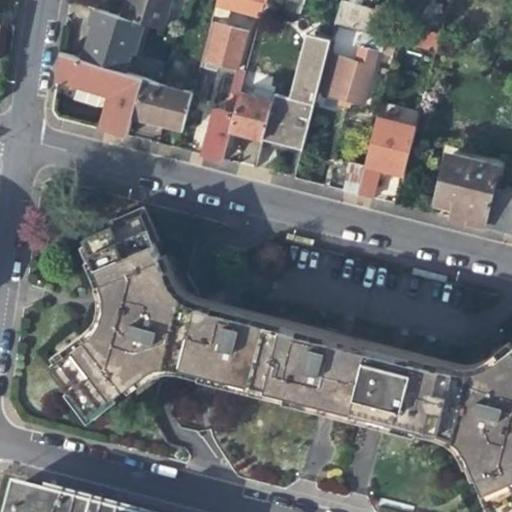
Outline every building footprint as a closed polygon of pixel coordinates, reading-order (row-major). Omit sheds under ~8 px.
[(167,0),(121,0),(117,11),(140,20),(149,23),(158,26),(167,0)] [(257,17),(261,2),(254,0),(214,0),(214,5),(257,17)] [(284,0),(282,8),(299,13),(302,0),(284,0)] [(325,0),(302,0),(299,13),(332,22),(337,8),(338,4),(325,0)] [(140,20),(117,11),(91,4),(85,21),(90,23),(87,32),(79,57),(108,66),(121,70),(128,49),(131,50),(140,20)] [(373,5),(369,17),(365,32),(375,35),(384,7),(373,5)] [(369,17),(337,8),(332,22),(363,31),(365,32),(369,17)] [(287,35),(292,16),(278,12),(273,31),(287,35)] [(201,67),(214,70),(216,63),(235,67),(245,31),(214,23),(201,67)] [(385,38),(375,35),(365,32),(363,31),(355,60),(328,53),(317,91),(337,96),(359,102),(375,49),(381,51),(385,38)] [(433,52),(436,42),(403,32),(400,42),(433,52)] [(272,93),(270,100),(259,139),(275,143),(299,149),(328,38),(305,33),(287,96),(272,93)] [(129,93),(136,94),(143,76),(121,70),(108,66),(79,57),(57,50),(53,82),(48,109),(55,119),(90,128),(102,131),(107,100),(95,97),(81,94),(84,73),(99,77),(97,87),(128,96),(129,93)] [(95,97),(97,87),(99,77),(84,73),(81,94),(95,97)] [(191,91),(143,76),(136,94),(130,115),(159,123),(181,129),(191,91)] [(238,92),(237,95),(228,130),(242,134),(259,139),(270,100),(238,92)] [(206,131),(199,155),(220,160),(228,130),(237,95),(228,93),(224,110),(212,107),(206,131)] [(452,208),(450,217),(459,220),(511,233),(511,194),(490,189),(496,167),(449,154),(434,203),(452,208)] [(347,161),(339,190),(354,193),(361,164),(347,161)] [(79,237),(105,295),(106,299),(106,304),(104,311),(100,326),(97,330),(51,364),(87,414),(154,366),(160,363),(167,363),(222,376),(328,403),(408,423),(444,432),(452,435),(458,439),(460,441),(492,511),(511,511),(511,342),(479,368),(472,371),(466,372),(186,299),(180,295),(177,293),(173,288),(136,211),(79,237)] [(85,511),(55,504),(43,501),(43,497),(11,489),(4,511),(85,511)]
